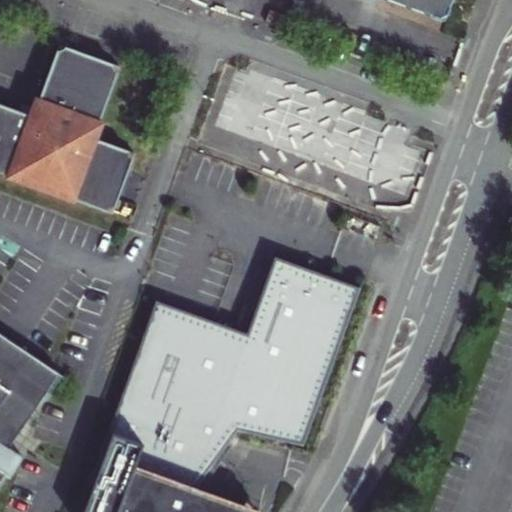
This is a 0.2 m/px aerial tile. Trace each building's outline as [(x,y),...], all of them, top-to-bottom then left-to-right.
[(459,0),(382,0),(451,25),(459,0)] [(308,5),(298,1),(291,20),(302,24),(308,5)] [(117,69),(57,48),(30,119),(0,108),(0,177),(108,216),(131,156),(90,141),(117,69)] [(362,287),(277,255),(249,332),(225,323),(158,298),(90,481),(94,482),(82,511),(257,511),(259,509),(195,486),(238,429),(304,443),(362,287)] [(0,475),(3,472),(9,477),(23,457),(9,448),(58,374),(0,334),(0,475)]
